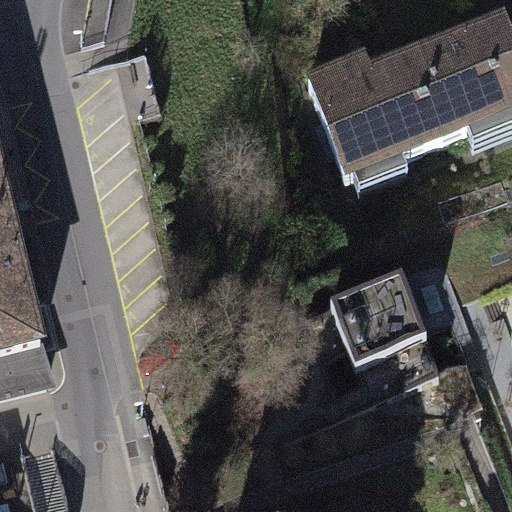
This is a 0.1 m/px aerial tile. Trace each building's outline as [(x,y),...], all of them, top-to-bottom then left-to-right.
[(511,65),(500,32),(309,97),(341,190),(511,131),(511,65)] [(0,362),(40,353),(30,311),(16,250),(0,182),(0,362)] [(50,307),(35,245),(16,250),(30,311),(50,307)] [(289,384),(309,436),(481,371),(445,273),(304,326),(321,372),(289,384)] [(0,407),(50,395),(40,353),(0,362),(0,407)]
